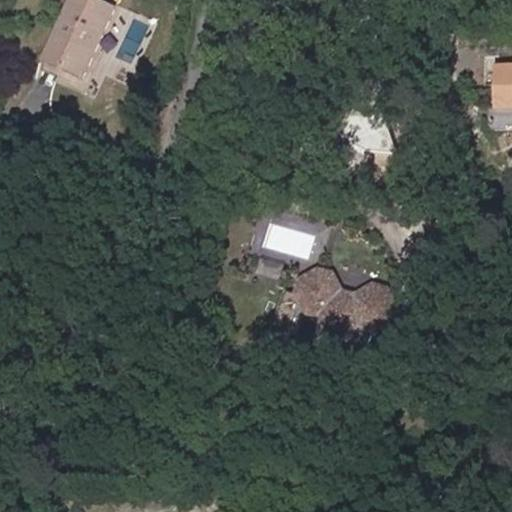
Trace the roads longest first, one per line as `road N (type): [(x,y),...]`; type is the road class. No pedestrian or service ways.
road 1 (unclassified): [(0,436),(166,154),(209,0)]
road 2 (unknown): [(192,61),(387,42)]
